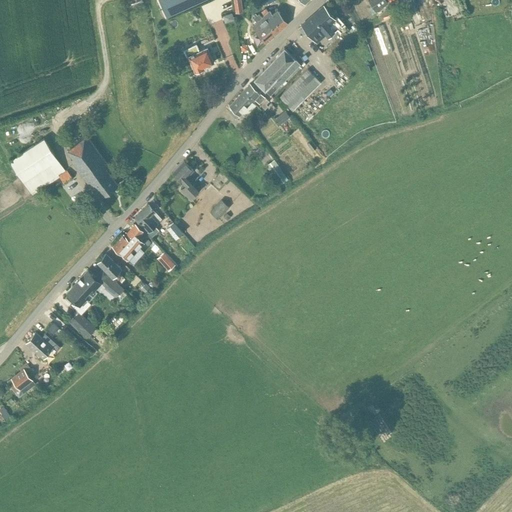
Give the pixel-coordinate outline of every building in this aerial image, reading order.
[(159,0),(166,17),(203,0),(159,0)] [(386,0),(368,0),(375,11),(388,2),(386,0)] [(302,25),(298,28),(304,34),(307,31),(316,41),(330,30),(331,31),(342,22),(337,16),(335,19),(324,6),(302,25)] [(266,8),(261,12),(264,16),(278,33),(289,23),(278,9),(273,13),(270,10),(269,11),(266,8)] [(222,14),(225,22),(234,19),(232,12),(222,14)] [(266,44),(278,33),(264,16),(261,18),(258,14),(257,15),(255,13),(253,14),(255,17),(253,18),(256,22),(252,26),(266,44)] [(381,53),(391,51),(386,24),(375,27),(381,53)] [(196,43),(183,49),(187,57),(188,56),(195,71),(196,71),(199,72),(203,70),(203,67),(214,62),(207,47),(200,50),(196,43)] [(265,90),(270,95),(300,64),(294,58),(284,48),(254,79),(265,90)] [(307,69),(279,97),(293,110),(321,82),(307,69)] [(254,99),(265,109),(268,105),(266,104),(269,101),(250,83),(243,91),(253,100),(254,99)] [(229,112),(236,118),(253,100),(243,91),(229,106),(232,109),(229,112)] [(285,110),(276,118),(281,124),(290,116),(285,110)] [(90,181),(102,196),(118,184),(107,169),(110,167),(87,136),(85,137),(68,150),(73,157),(71,159),(88,183),(90,181)] [(9,160),(32,195),(50,183),(49,181),(42,169),(58,159),(44,138),(9,160)] [(306,144),(312,151),(317,147),(311,140),(306,144)] [(265,165),(279,185),(288,179),(274,159),(265,165)] [(180,189),(190,199),(201,187),(192,179),(188,175),(193,170),(184,161),(172,173),(185,185),(180,189)] [(221,199),(210,212),(218,219),(230,207),(221,199)] [(135,217),(149,231),(162,219),(155,211),(156,210),(149,204),(135,217)] [(176,238),(181,244),(187,238),(182,232),(174,222),(167,228),(175,238),(176,238)] [(123,234),(113,246),(122,254),(123,253),(129,258),(144,241),(138,236),(143,231),(135,224),(125,235),(123,234)] [(179,248),(175,253),(183,260),(187,256),(179,248)] [(158,258),(169,269),(175,264),(176,266),(178,264),(170,255),(168,257),(164,252),(158,258)] [(120,282),(124,278),(117,271),(121,267),(106,254),(98,263),(120,282)] [(101,291),(112,300),(124,287),(116,280),(117,280),(103,268),(95,277),(88,270),(68,293),(76,300),(73,304),(82,312),(85,308),(80,304),(95,287),(100,291),(101,291)] [(72,322),(85,334),(93,325),(80,313),(72,322)] [(52,335),(57,329),(52,324),(46,330),(52,335)] [(36,332),(26,343),(43,357),(52,346),(57,350),(60,346),(45,333),(42,337),(36,332)] [(24,369),(12,378),(20,388),(32,379),(24,369)]
